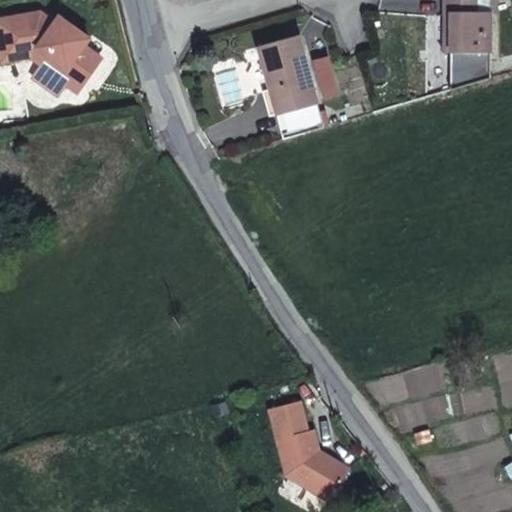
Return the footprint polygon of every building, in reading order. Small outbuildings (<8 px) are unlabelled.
[(434,0),(434,13),(442,14),(442,52),(476,52),(476,14),(464,13),(463,0),(434,0)] [(0,19),(0,61),(0,62),(30,57),(40,65),(36,71),(61,89),(63,86),(70,76),(71,75),(83,83),(100,60),(82,47),(87,39),(57,18),(53,23),(39,13),(0,19)] [(442,14),(434,13),(434,52),(442,52),(442,14)] [(249,47),(260,89),(267,87),(274,111),(281,135),(311,126),(285,37),(249,47)] [(60,91),(35,73),(29,80),(55,98),(60,91)] [(70,76),(63,86),(75,94),(82,84),(70,76)] [(267,87),(260,89),(267,112),(274,111),(267,87)] [(291,405),(260,413),(277,479),(321,505),(341,473),(322,462),(315,463),(308,459),(310,455),(305,434),(299,435),(291,405)] [(322,462),(310,455),(308,459),(315,463),(322,462)]
